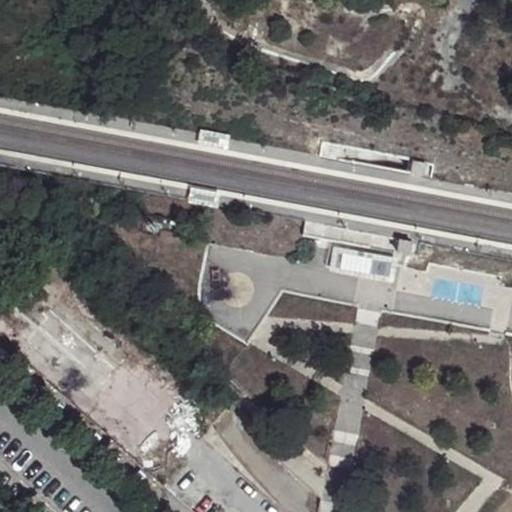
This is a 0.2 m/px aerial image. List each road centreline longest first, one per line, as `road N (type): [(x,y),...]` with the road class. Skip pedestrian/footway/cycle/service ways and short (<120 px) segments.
road 1 (unclassified): [(277,277),(511,322)]
road 2 (unclassified): [(277,277),(250,315),(226,316),(211,294),(217,269),(238,261),(262,270)]
